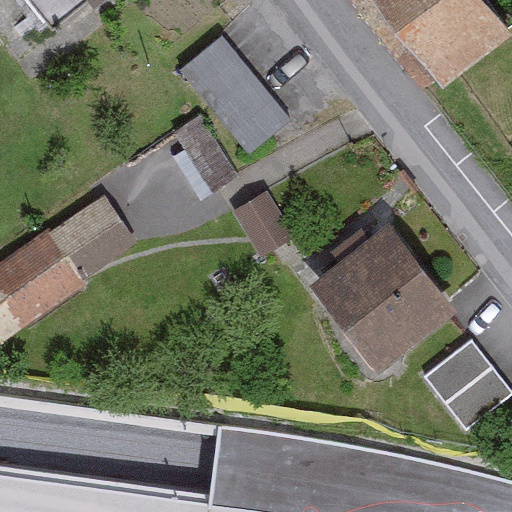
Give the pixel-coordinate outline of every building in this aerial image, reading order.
[(101,0),(20,0),(45,29),(78,0),(84,0),(92,9),(101,0)] [(506,27),(484,0),(366,0),(436,84),(506,27)] [(284,119),(216,44),(178,78),(246,153),(284,119)] [(287,235),(260,192),(226,213),(253,255),(287,235)] [(132,246),(101,199),(0,265),(0,339),(2,342),(84,288),(79,281),(132,246)] [(449,307),(382,223),(305,284),(373,368),(449,307)] [(507,394),(465,341),(420,375),(462,428),(507,394)]
